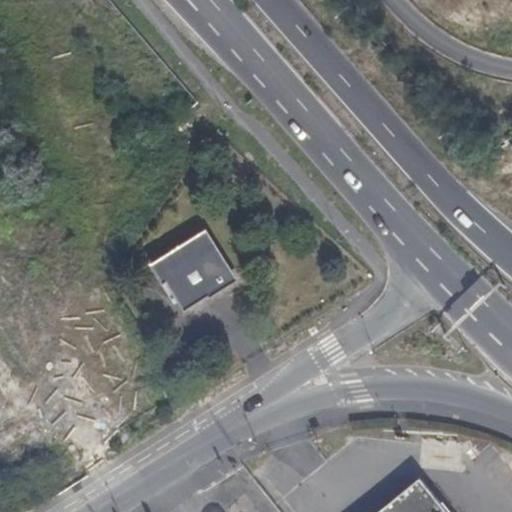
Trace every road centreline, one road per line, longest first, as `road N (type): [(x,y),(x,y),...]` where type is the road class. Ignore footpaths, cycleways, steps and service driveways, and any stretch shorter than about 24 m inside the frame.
road 1 (primary): [(511,256),(267,0)]
road 2 (primary): [(194,0),(406,233)]
road 3 (unclassified): [(265,402),(358,390),(438,391),(511,409)]
road 4 (unclassified): [(406,233),(415,280),(265,402)]
road 5 (tertiary): [(83,511),(265,402)]
road 6 (unknown): [(240,416),(325,487),(348,489),(393,455)]
road 7 (primary): [(406,233),(511,334)]
road 8 (unclassified): [(511,69),(457,54),(387,0)]
